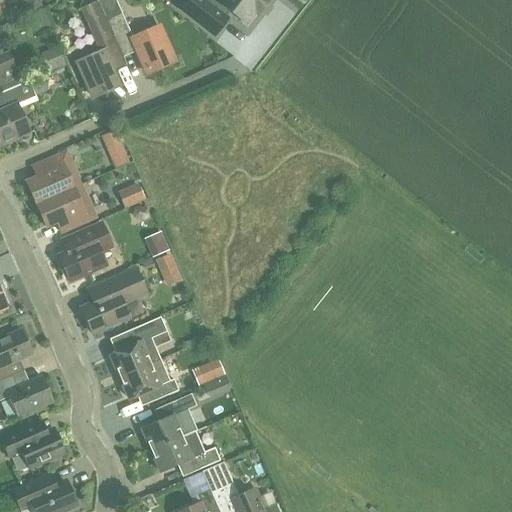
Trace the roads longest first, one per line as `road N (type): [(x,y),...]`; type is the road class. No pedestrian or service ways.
road 1 (residential): [(103,511),(107,470),(81,432),(76,381),(0,208)]
road 2 (residential): [(0,167),(232,64)]
